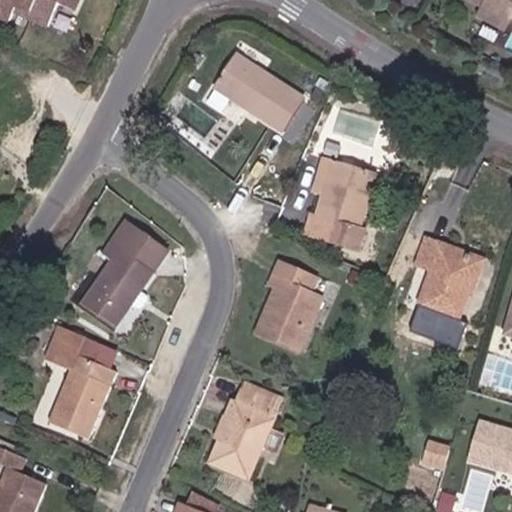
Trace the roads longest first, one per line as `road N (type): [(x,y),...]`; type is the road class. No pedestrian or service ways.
road 1 (residential): [(101,127),(180,191),(206,221),(223,260),(217,303),(129,511)]
road 2 (tertiary): [(511,129),(369,55),(295,0)]
road 3 (unclassified): [(0,285),(101,127)]
road 4 (unclassified): [(101,127),(166,0)]
